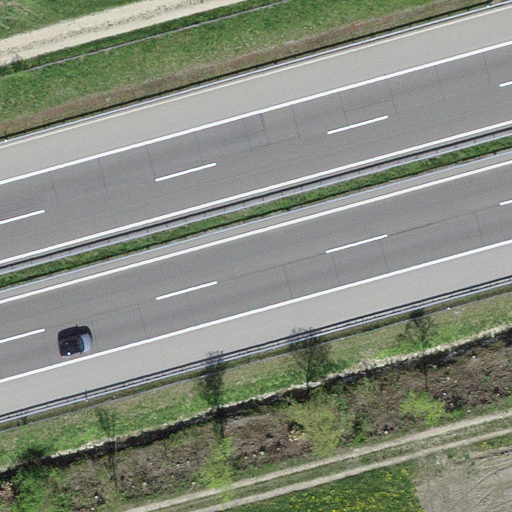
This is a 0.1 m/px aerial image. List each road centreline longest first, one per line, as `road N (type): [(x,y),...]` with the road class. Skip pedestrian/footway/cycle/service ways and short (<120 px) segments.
road 1 (motorway): [(0,341),(511,201)]
road 2 (motorway): [(511,82),(0,222)]
road 3 (track): [(165,511),(511,423)]
road 4 (track): [(0,53),(204,0)]
